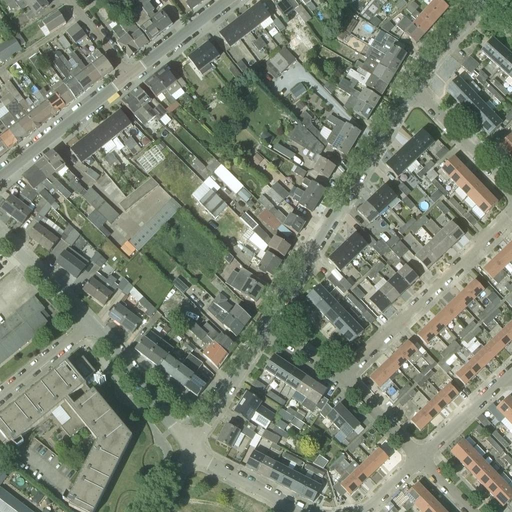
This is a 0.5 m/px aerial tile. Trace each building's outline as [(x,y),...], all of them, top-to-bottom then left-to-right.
[(35,0),(15,0),(7,6),(11,11),(17,6),(21,11),(27,7),(35,0)] [(48,7),(43,0),(35,0),(27,7),(31,12),(25,16),(29,21),(35,16),(35,17),(48,7)] [(157,15),(154,11),(155,8),(148,0),(134,0),(140,6),(161,33),(172,25),(162,11),(157,15)] [(181,0),(191,12),(204,2),(202,0),(181,0)] [(279,1),(289,14),(293,10),(285,0),(270,0),(275,5),(279,1)] [(292,0),(285,0),(293,10),(304,25),(311,20),(300,6),(298,7),(292,0)] [(322,0),(321,0),(301,0),(311,13),(316,9),(310,2),(309,0),(320,0),(321,0),(322,0)] [(406,5),(401,0),(400,0),(394,7),(399,12),(406,5)] [(441,0),(434,0),(432,2),(431,1),(429,0),(421,0),(429,7),(440,17),(449,8),(442,2),(443,1),(441,0)] [(413,2),(409,6),(416,12),(419,8),(413,2)] [(259,4),(249,12),(261,26),(271,18),(259,4)] [(128,15),(133,21),(139,29),(150,42),(161,33),(140,6),(128,15)] [(420,16),(416,12),(409,6),(406,11),(411,16),(411,17),(416,21),(412,25),(424,35),(432,26),(420,16)] [(429,7),(420,16),(432,26),(440,17),(429,7)] [(261,26),(249,12),(239,20),(251,34),(261,26)] [(66,24),(58,13),(41,24),(38,27),(40,30),(45,27),(49,35),(66,24)] [(117,14),(113,17),(120,27),(139,51),(148,44),(139,31),(138,32),(134,26),(130,28),(126,22),(124,23),(117,14)] [(120,27),(113,17),(112,17),(115,21),(111,25),(113,29),(111,30),(120,41),(117,44),(129,59),(139,51),(120,27)] [(348,17),(344,24),(341,29),(350,34),(357,23),(348,17)] [(370,23),(376,29),(381,24),(375,18),(370,23)] [(272,23),(273,24),(280,33),(285,29),(277,19),(272,23)] [(239,20),(229,27),(240,42),(251,34),(239,20)] [(389,22),(386,24),(380,29),(393,38),(398,32),(391,26),(392,25),(389,22)] [(76,24),(68,31),(66,33),(76,45),(79,43),(87,36),(76,24)] [(424,35),(412,25),(408,29),(402,24),(398,29),(416,44),(424,35)] [(230,50),(240,42),(229,27),(219,35),(230,50)] [(348,34),(340,29),(335,37),(343,42),(348,34)] [(380,31),(373,43),(372,43),(370,47),(372,49),(401,65),(407,55),(394,48),(397,42),(380,31)] [(13,39),(19,48),(25,44),(19,35),(13,39)] [(71,46),(63,36),(57,40),(65,50),(71,46)] [(19,48),(13,39),(12,38),(2,45),(12,58),(22,51),(19,48)] [(256,42),(262,50),(266,47),(260,38),(256,42)] [(490,60),(502,47),(492,38),(480,52),(490,60)] [(256,42),(252,45),(258,53),(262,50),(256,42)] [(198,50),(209,65),(220,57),(209,43),(198,50)] [(0,61),(2,64),(12,58),(2,45),(0,45),(0,61)] [(502,47),(490,60),(499,69),(511,56),(502,47)] [(296,61),(284,48),(269,62),(281,75),(296,61)] [(401,65),(372,49),(366,59),(373,63),(379,67),(394,76),(395,75),(397,74),(398,72),(398,70),(401,65)] [(209,65),(198,50),(188,58),(199,73),(209,65)] [(101,80),(113,71),(102,57),(98,51),(90,57),(89,56),(86,59),(91,66),(101,80)] [(93,86),(101,80),(91,66),(86,69),(81,62),(81,63),(74,54),(70,57),(78,67),(93,86)] [(43,65),(35,56),(29,60),(36,70),(43,65)] [(60,62),(84,93),(93,86),(78,67),(73,71),(63,56),(58,59),(60,62)] [(511,56),(499,69),(509,77),(511,73),(511,56)] [(470,57),(465,61),(475,70),(479,65),(470,57)] [(354,66),(388,86),(394,76),(379,67),(373,63),(366,59),(363,65),(357,61),(354,66)] [(244,75),(249,71),(241,61),(236,65),(244,75)] [(461,66),(471,75),(475,70),(465,61),(461,66)] [(84,93),(60,62),(55,66),(66,80),(62,83),(75,100),(84,93)] [(22,72),(17,66),(16,64),(11,68),(17,76),(22,72)] [(388,86),(354,66),(361,70),(358,74),(355,72),(354,73),(350,70),(345,67),(342,73),(345,74),(347,75),(353,79),(360,83),(382,97),(388,86)] [(236,81),(242,77),(233,67),(228,71),(236,81)] [(158,74),(154,77),(166,91),(171,97),(177,92),(186,85),(181,79),(173,70),(169,74),(165,69),(163,70),(160,69),(157,71),(158,74)] [(485,82),(487,80),(488,79),(481,71),(477,75),(478,76),(485,82)] [(380,99),(365,90),(362,95),(355,91),(360,83),(353,79),(347,75),(345,78),(351,81),(344,92),(350,96),(373,110),(376,105),(378,105),(380,103),(379,101),(380,99)] [(482,87),(486,83),(485,82),(478,76),(475,80),(482,87)] [(166,91),(154,77),(150,80),(148,79),(145,81),(145,84),(143,85),(156,99),(161,95),(170,106),(175,102),(171,97),(166,91)] [(454,99),(467,87),(458,78),(445,90),(454,99)] [(494,80),(490,84),(497,90),(501,86),(494,80)] [(51,90),(65,108),(75,100),(62,83),(61,81),(50,89),(51,90)] [(33,105),(28,98),(24,101),(9,82),(3,86),(14,101),(37,130),(46,122),(33,105)] [(324,88),(331,95),(336,88),(327,82),(324,88)] [(476,94),(480,90),(473,82),(469,86),(476,94)] [(302,85),(290,93),(295,100),(306,93),(302,85)] [(497,90),(505,97),(508,93),(501,86),(497,90)] [(56,115),(38,92),(34,87),(29,91),(37,101),(33,105),(46,122),(56,115)] [(462,109),(476,96),(467,87),(454,99),(462,109)] [(497,94),(490,87),(486,90),(493,97),(497,94)] [(152,102),(139,88),(130,95),(153,120),(156,118),(160,121),(168,114),(160,105),(153,111),(147,105),(152,102)] [(226,92),(223,88),(215,94),(218,99),(226,92)] [(43,89),(38,92),(56,115),(65,108),(51,90),(47,94),(43,89)] [(500,104),(504,101),(497,94),(493,97),(500,104)] [(153,120),(130,95),(121,102),(134,116),(141,124),(146,121),(148,123),(153,120)] [(353,98),(350,96),(343,108),(349,114),(351,111),(367,121),(370,116),(372,116),(373,113),(373,111),(373,110),(353,98)] [(471,118),(484,105),(476,96),(462,109),(471,118)] [(221,103),(218,99),(205,109),(208,113),(221,103)] [(37,130),(14,101),(5,108),(9,113),(27,137),(37,130)] [(301,110),(305,106),(301,102),(297,105),(301,110)] [(493,115),(484,105),(471,118),(480,127),(493,115)] [(110,119),(122,133),(132,125),(120,111),(110,119)] [(0,120),(0,121),(17,145),(27,137),(9,113),(0,120)] [(309,122),(311,121),(304,114),(296,121),(299,124),(306,132),(311,127),(309,125),(309,122)] [(493,115),(480,127),(489,136),(502,124),(493,115)] [(332,132),(353,145),(360,134),(331,116),(327,122),(335,127),(332,132)] [(100,127),(112,141),(122,133),(110,119),(100,127)] [(0,137),(0,140),(8,152),(17,145),(0,121),(0,132),(2,136),(0,137)] [(321,158),(319,157),(323,148),(314,140),(306,132),(299,124),(289,141),(315,156),(312,161),(317,165),(313,171),(328,180),(335,168),(327,163),(328,161),(321,158)] [(112,141),(100,127),(90,135),(102,149),(112,141)] [(413,139),(425,152),(435,143),(422,130),(413,139)] [(265,132),(260,138),(269,145),(274,139),(265,132)] [(326,142),(319,135),(314,140),(323,148),(328,144),(333,148),(332,148),(346,157),(353,145),(332,132),(326,142)] [(507,156),(511,151),(511,133),(499,146),(507,156)] [(102,149),(90,135),(80,143),(92,157),(102,149)] [(127,141),(134,149),(137,146),(131,138),(127,141)] [(416,161),(425,152),(413,139),(404,148),(416,161)] [(0,158),(8,152),(0,140),(0,158)] [(127,141),(123,144),(129,152),(134,149),(127,141)] [(92,157),(80,143),(70,151),(82,165),(92,157)] [(165,147),(160,143),(155,148),(160,153),(165,147)] [(277,145),(274,150),(291,162),(295,156),(277,145)] [(435,156),(439,161),(449,152),(444,147),(435,156)] [(404,148),(394,157),(407,170),(416,161),(404,148)] [(79,181),(70,173),(64,167),(66,166),(53,152),(44,159),(56,174),(57,173),(69,185),(82,198),(95,210),(107,222),(110,225),(119,216),(90,188),(86,193),(77,184),(79,181)] [(118,162),(111,154),(107,157),(113,165),(118,162)] [(257,155),(250,161),(256,167),(263,160),(257,155)] [(107,157),(103,160),(110,168),(113,165),(107,157)] [(407,170),(394,157),(385,166),(398,179),(407,170)] [(437,173),(446,182),(462,166),(453,157),(440,170),(437,173)] [(51,177),(56,174),(44,159),(34,167),(46,181),(60,194),(66,200),(71,195),(61,186),(51,177)] [(193,163),(201,172),(206,168),(197,159),(193,163)] [(283,164),(277,159),(273,163),(279,169),(283,164)] [(427,173),(434,166),(431,162),(423,169),(427,173)] [(213,174),(217,170),(212,166),(207,170),(212,175),(213,174)] [(213,174),(235,195),(243,188),(221,166),(217,170),(213,174)] [(458,188),(471,176),(462,166),(446,182),(446,183),(450,180),(458,188)] [(21,178),(28,185),(34,192),(34,191),(38,194),(42,199),(47,203),(52,208),(55,211),(59,207),(55,203),(55,202),(46,193),(48,191),(42,185),(46,181),(34,167),(21,178)] [(294,174),(303,179),(306,173),(297,168),(294,174)] [(85,174),(96,182),(100,177),(89,169),(85,174)] [(416,176),(420,180),(427,173),(423,169),(416,176)] [(433,172),(426,178),(437,191),(441,187),(434,180),(438,177),(433,172)] [(471,176),(458,188),(467,197),(480,185),(471,176)] [(154,191),(159,187),(152,179),(148,183),(154,191)] [(305,194),(318,202),(325,191),(312,183),(311,183),(305,179),(302,184),(308,188),(305,194)] [(204,184),(211,191),(215,188),(207,180),(204,184)] [(284,201),(289,195),(276,183),(276,184),(272,180),(266,185),(271,189),(283,200),(284,201)] [(143,186),(149,195),(154,191),(148,183),(143,186)] [(406,198),(411,193),(402,184),(397,188),(406,198)] [(34,198),(38,194),(34,191),(34,192),(28,185),(17,200),(11,196),(1,210),(12,218),(30,195),(34,198)] [(375,194),(388,208),(398,199),(385,185),(375,194)] [(480,185),(467,197),(476,207),(489,194),(480,185)] [(138,190),(145,198),(149,195),(143,186),(138,190)] [(437,191),(443,196),(445,198),(448,195),(441,187),(437,191)] [(251,197),(243,189),(237,196),(246,203),(251,197)] [(266,194),(279,206),(283,200),(271,189),(266,194)] [(293,195),(294,196),(292,200),(299,204),(298,205),(312,213),(318,202),(305,194),(297,189),(293,195)] [(133,194),(140,202),(145,198),(138,190),(133,194)] [(211,191),(203,199),(199,204),(215,220),(227,207),(211,191)] [(128,197),(135,206),(140,202),(133,194),(128,197)] [(366,203),(379,217),(388,208),(375,194),(366,203)] [(489,194),(476,207),(485,216),(498,203),(489,194)] [(27,208),(34,198),(30,195),(12,218),(22,226),(32,212),(27,208)] [(277,212),(273,208),(274,208),(262,196),(258,201),(265,209),(284,227),(297,236),(305,224),(290,214),(287,220),(277,211),(277,212)] [(123,201),(130,210),(135,206),(128,197),(123,201)] [(406,198),(404,199),(402,202),(410,211),(415,207),(406,198)] [(452,198),(448,202),(455,209),(458,206),(452,198)] [(38,215),(47,203),(42,199),(33,211),(38,215)] [(182,209),(173,199),(168,204),(178,213),(182,209)] [(123,201),(118,205),(125,214),(130,210),(123,201)] [(34,220),(39,224),(28,237),(39,245),(51,229),(45,224),(48,221),(44,218),(52,208),(47,203),(38,215),(34,220)] [(379,217),(366,203),(357,212),(370,225),(379,217)] [(444,217),(449,212),(440,203),(436,207),(444,217)] [(164,208),(173,218),(178,213),(168,204),(164,208)] [(455,209),(462,216),(465,213),(458,206),(455,209)] [(159,213),(169,222),(173,218),(164,208),(159,213)] [(282,226),(284,227),(265,209),(257,218),(265,225),(276,232),(282,226)] [(107,222),(95,210),(87,219),(98,230),(107,222)] [(155,217),(165,226),(169,222),(159,213),(155,217)] [(468,213),(464,218),(473,227),(478,223),(468,213)] [(151,222),(160,231),(165,226),(155,217),(151,222)] [(428,221),(425,217),(418,224),(421,228),(428,221)] [(416,222),(415,222),(412,219),(405,225),(409,229),(416,222)] [(146,226),(156,235),(160,231),(151,222),(146,226)] [(451,222),(442,231),(455,244),(464,235),(451,222)] [(418,224),(410,231),(414,235),(421,228),(418,224)] [(57,233),(51,229),(39,245),(49,253),(59,239),(64,243),(74,230),(69,225),(61,236),(57,233)] [(398,233),(401,236),(409,229),(405,225),(398,233)] [(142,230),(152,240),(156,235),(146,226),(142,230)] [(272,242),(257,228),(253,232),(254,234),(268,248),(283,258),(290,248),(274,237),(272,242)] [(80,236),(74,230),(64,243),(71,248),(80,236)] [(138,235),(147,244),(152,240),(142,230),(138,235)] [(442,231),(432,240),(445,253),(455,244),(442,231)] [(355,233),(346,242),(359,256),(368,247),(355,233)] [(263,254),(268,248),(254,234),(248,242),(260,252),(263,254)] [(133,239),(143,249),(147,244),(138,235),(133,239)] [(133,239),(129,244),(139,253),(143,249),(133,239)] [(381,239),(376,244),(385,253),(389,249),(381,239)] [(445,253),(432,240),(423,248),(436,262),(445,253)] [(350,265),(359,256),(346,242),(337,251),(350,265)] [(395,246),(404,255),(408,251),(400,242),(395,246)] [(502,252),(511,262),(511,261),(511,242),(502,252)] [(371,248),(380,258),(385,253),(376,244),(371,248)] [(390,251),(399,260),(404,255),(395,246),(390,251)] [(66,272),(75,261),(69,256),(72,251),(68,248),(64,253),(63,253),(60,257),(61,257),(56,264),(66,272)] [(427,271),(436,262),(423,248),(414,257),(427,271)] [(340,273),(350,265),(337,251),(327,260),(340,273)] [(502,271),(511,262),(502,252),(492,261),(502,271)] [(97,253),(90,262),(95,265),(101,257),(97,253)] [(233,259),(228,254),(224,260),(229,265),(233,259)] [(266,273),(272,277),(281,263),(266,254),(261,263),(252,258),(249,264),(257,269),(256,270),(265,275),(266,273)] [(88,263),(84,260),(78,256),(75,261),(66,272),(76,279),(81,273),(82,273),(85,269),(84,269),(88,263)] [(95,265),(100,269),(106,262),(101,257),(95,265)] [(502,271),(492,261),(482,270),(492,281),(502,271)] [(385,267),(381,263),(374,270),(378,274),(385,267)] [(396,275),(409,288),(418,279),(405,266),(396,275)] [(362,278),(370,271),(366,267),(358,274),(362,278)] [(252,276),(241,269),(230,288),(256,303),(264,290),(249,281),(252,276)] [(374,270),(367,277),(370,281),(378,274),(374,270)] [(107,281),(101,277),(101,276),(96,273),(91,280),(90,280),(87,283),(88,284),(83,291),(93,299),(107,281)] [(335,289),(336,288),(340,284),(339,283),(331,275),(326,279),(335,289)] [(387,283),(400,297),(409,288),(396,275),(387,283)] [(111,296),(117,289),(116,289),(113,286),(117,281),(110,276),(107,281),(93,299),(103,307),(109,300),(110,300),(112,297),(111,296)] [(177,277),(172,283),(183,294),(189,288),(177,277)] [(347,292),(352,288),(343,278),(339,283),(340,284),(347,292)] [(122,293),(129,284),(124,279),(118,286),(116,289),(117,289),(122,293)] [(375,287),(379,291),(386,283),(382,279),(375,287)] [(465,290),(475,300),(484,291),(475,281),(465,290)] [(387,283),(378,292),(391,306),(400,297),(387,283)] [(129,294),(138,303),(142,297),(129,284),(122,293),(121,294),(126,298),(129,294)] [(343,295),(347,292),(340,284),(336,288),(343,295)] [(315,308),(328,295),(319,286),(306,298),(315,308)] [(365,297),(356,288),(351,292),(360,301),(365,297)] [(455,299),(465,310),(475,300),(465,290),(455,299)] [(221,292),(213,303),(230,316),(243,329),(251,320),(237,306),(232,313),(229,311),(231,308),(224,303),(228,297),(221,292)] [(381,315),(391,306),(378,292),(368,301),(381,315)] [(501,302),(493,293),(486,299),(491,304),(484,310),(488,314),(501,302)] [(315,308),(324,317),(337,304),(328,295),(315,308)] [(358,302),(350,295),(347,299),(354,306),(358,302)] [(142,297),(138,303),(147,311),(144,315),(150,319),(156,311),(142,297)] [(0,364),(48,325),(39,314),(44,310),(34,298),(17,312),(17,313),(0,326),(0,364)] [(446,308),(456,319),(465,310),(455,299),(446,308)] [(121,326),(132,310),(126,306),(127,306),(121,301),(109,317),(121,326)] [(360,313),(364,310),(358,302),(354,306),(360,313)] [(213,303),(207,311),(222,325),(236,339),(243,329),(230,316),(213,303)] [(346,314),(337,304),(324,317),(332,326),(346,314)] [(456,319),(446,308),(436,318),(446,328),(456,319)] [(138,315),(132,310),(121,326),(132,334),(144,319),(138,314),(138,315)] [(477,318),(480,322),(488,314),(484,310),(477,318)] [(500,313),(497,310),(489,317),(493,320),(500,313)] [(375,321),(366,311),(361,316),(370,326),(375,321)] [(341,336),(355,323),(346,314),(332,326),(341,336)] [(228,357),(200,330),(192,323),(190,324),(182,315),(177,320),(186,328),(203,344),(207,344),(208,343),(211,346),(202,355),(218,371),(228,357)] [(489,317),(482,324),(486,327),(493,320),(489,317)] [(440,341),(437,337),(446,328),(436,318),(426,327),(436,337),(440,341)] [(511,321),(503,330),(511,339),(511,321)] [(476,326),(472,322),(465,329),(469,333),(476,326)] [(364,332),(355,323),(341,336),(350,345),(364,332)] [(219,337),(205,324),(200,330),(228,357),(235,347),(222,334),(219,337)] [(436,337),(426,327),(417,336),(427,346),(436,337)] [(483,334),(481,332),(478,328),(471,335),(474,338),(476,337),(482,343),(485,340),(481,336),(483,334)] [(458,336),(461,340),(469,333),(465,329),(458,336)] [(511,339),(503,330),(493,339),(503,349),(511,341),(511,339)] [(135,351),(147,360),(162,340),(150,331),(135,351)] [(180,342),(184,338),(179,334),(176,338),(180,342)] [(471,335),(463,342),(467,346),(474,338),(471,335)] [(192,353),(195,349),(184,339),(181,343),(192,353)] [(493,339),(484,348),(494,359),(503,349),(493,339)] [(162,340),(147,360),(159,370),(171,353),(174,349),(162,340)] [(408,342),(398,351),(408,361),(417,352),(408,342)] [(447,349),(450,352),(458,345),(454,342),(447,349)] [(461,349),(458,345),(450,352),(454,356),(461,349)] [(484,368),(494,359),(484,348),(483,348),(481,346),(472,355),(474,358),(484,368)] [(437,365),(450,352),(447,349),(439,357),(431,349),(426,354),(437,365)] [(398,351),(388,361),(398,370),(408,361),(398,351)] [(454,356),(450,352),(437,365),(447,375),(451,371),(445,364),(454,356)] [(159,370),(172,379),(184,363),(171,353),(159,370)] [(420,374),(424,378),(437,365),(426,354),(421,358),(428,366),(420,374)] [(184,363),(172,379),(185,389),(193,377),(197,372),(203,364),(190,355),(184,363)] [(264,371),(274,378),(284,363),(274,355),(264,371)] [(51,374),(52,375),(0,418),(0,432),(9,444),(11,442),(14,445),(60,407),(71,420),(61,428),(70,439),(85,426),(97,442),(67,503),(70,505),(69,507),(78,511),(97,511),(98,511),(96,510),(132,438),(100,398),(101,397),(97,392),(95,393),(94,391),(92,393),(87,387),(95,381),(95,382),(99,387),(99,388),(100,388),(100,387),(105,383),(106,383),(106,382),(105,382),(101,377),(100,376),(100,378),(100,379),(95,373),(83,358),(71,368),(67,363),(57,371),(56,369),(51,374)] [(474,377),(484,368),(474,358),(464,367),(474,377)] [(388,361),(379,370),(389,380),(398,370),(388,361)] [(295,370),(284,363),(274,378),(285,385),(295,370)] [(437,365),(424,378),(427,381),(434,375),(436,378),(439,376),(442,379),(447,375),(437,365)] [(465,386),(474,377),(464,367),(455,376),(465,386)] [(295,392),(306,377),(295,370),(285,385),(295,392)] [(379,389),(389,380),(379,370),(369,379),(379,389)] [(197,398),(210,382),(211,380),(202,374),(197,380),(193,377),(185,389),(197,398)] [(416,385),(424,378),(420,374),(413,381),(416,385)] [(306,377),(295,392),(306,399),(303,403),(316,384),(306,377)] [(424,378),(416,385),(420,389),(427,381),(424,378)] [(251,386),(261,393),(265,388),(255,380),(251,386)] [(327,391),(316,384),(303,403),(301,407),(312,413),(314,410),(315,408),(316,406),(317,406),(323,398),(327,391)] [(403,395),(411,388),(407,385),(400,391),(399,390),(398,390),(403,395)] [(439,394),(449,404),(459,395),(449,385),(439,394)] [(389,399),(394,404),(403,395),(398,390),(389,399)] [(416,394),(412,390),(405,397),(409,401),(416,394)] [(266,396),(274,401),(277,397),(269,392),(266,396)] [(240,403),(270,423),(274,417),(259,407),(262,403),(247,393),(240,403)] [(449,404),(439,394),(430,403),(439,414),(449,404)] [(274,401),(283,407),(286,403),(277,397),(274,401)] [(405,397),(398,404),(402,408),(409,401),(405,397)] [(504,419),(511,411),(511,400),(509,397),(496,410),(504,419)] [(321,412),(326,404),(328,401),(323,398),(317,406),(316,406),(315,408),(321,412)] [(270,423),(240,403),(233,413),(249,423),(251,420),(266,430),(270,423)] [(439,414),(430,403),(420,413),(430,423),(439,414)] [(327,418),(333,424),(346,412),(339,405),(333,411),(326,404),(321,412),(320,414),(325,419),(327,418)] [(286,413),(280,409),(276,415),(286,422),(290,416),(286,413)] [(288,409),(287,410),(286,413),(290,416),(294,418),(297,414),(288,409)] [(353,419),(346,412),(333,424),(340,432),(353,419)] [(420,432),(430,423),(420,413),(410,422),(420,432)] [(345,440),(349,445),(358,436),(353,432),(360,426),(353,419),(340,432),(347,438),(345,440)] [(486,419),(481,424),(486,430),(491,425),(486,419)] [(287,426),(279,421),(275,427),(283,432),(287,426)] [(226,424),(216,442),(231,450),(241,432),(226,424)] [(484,432),(478,426),(474,430),(479,436),(484,432)] [(241,433),(250,439),(252,441),(255,435),(255,434),(245,427),(241,433)] [(272,431),(281,438),(284,433),(283,432),(275,427),(272,431)] [(261,438),(272,444),(276,446),(280,439),(265,431),(264,432),(261,437),(261,438)] [(495,432),(491,435),(498,443),(502,439),(495,432)] [(255,449),(261,438),(255,435),(252,441),(249,446),(255,449)] [(365,440),(362,437),(355,443),(358,447),(365,440)] [(485,441),(492,448),(496,445),(489,437),(485,441)] [(502,439),(498,443),(505,450),(509,446),(502,439)] [(459,462),(472,450),(463,440),(450,453),(459,462)] [(355,443),(347,450),(351,454),(358,447),(355,443)] [(279,453),(279,452),(281,449),(276,446),(272,444),(270,448),(279,453)] [(499,455),(503,452),(496,445),(492,448),(499,455)] [(369,459),(379,469),(389,459),(379,449),(369,459)] [(468,472),(481,459),(472,450),(459,462),(468,472)] [(253,452),(245,468),(257,474),(265,458),(253,452)] [(282,458),(291,463),(293,458),(284,454),(282,458)] [(339,466),(346,459),(342,455),(335,462),(339,466)] [(12,456),(8,461),(21,472),(25,467),(12,456)] [(319,456),(313,464),(323,470),(328,462),(319,456)] [(511,464),(511,461),(506,456),(503,459),(510,466),(511,464)] [(268,480),(276,464),(265,458),(257,474),(268,480)] [(291,463),(300,467),(302,463),(293,458),(291,463)] [(379,469),(369,459),(359,468),(369,478),(379,469)] [(476,481),(490,468),(481,459),(468,472),(476,481)] [(339,466),(335,462),(328,469),(332,473),(339,466)] [(355,463),(354,462),(344,471),(346,474),(359,488),(369,478),(359,468),(358,467),(355,463)] [(279,486),(287,470),(276,464),(268,480),(279,486)] [(511,489),(511,482),(495,464),(491,468),(511,489)] [(307,465),(306,466),(304,470),(308,472),(313,475),(316,470),(307,465)] [(485,490),(498,477),(490,468),(476,481),(485,490)] [(290,491),(299,475),(287,470),(279,486),(290,491)] [(322,479),(324,475),(325,474),(316,470),(313,475),(322,479)] [(359,488),(346,474),(337,483),(340,486),(340,487),(350,497),(359,488)] [(301,497),(310,481),(305,479),(299,475),(290,491),(301,497)] [(507,486),(498,477),(485,490),(494,499),(507,486)] [(313,503),(321,487),(310,481),(301,497),(313,503)] [(401,507),(405,511),(406,511),(411,508),(427,493),(418,484),(405,496),(409,500),(401,507)] [(511,499),(511,491),(507,486),(494,499),(503,508),(511,499)] [(31,511),(1,488),(1,489),(0,488),(0,511),(31,511)] [(37,505),(44,496),(38,492),(31,501),(37,505)] [(414,511),(425,511),(436,502),(427,493),(411,508),(414,511)] [(443,511),(444,511),(436,502),(425,511),(443,511)]
